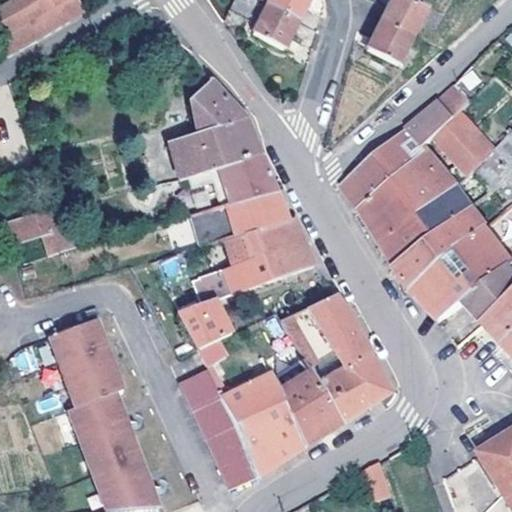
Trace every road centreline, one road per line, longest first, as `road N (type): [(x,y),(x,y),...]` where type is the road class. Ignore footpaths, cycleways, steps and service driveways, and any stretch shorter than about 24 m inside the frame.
road 1 (residential): [(310,185),(416,390),(410,412),(258,511)]
road 2 (residential): [(5,330),(124,299),(223,511)]
road 3 (residential): [(310,185),(511,11)]
road 4 (residential): [(174,0),(295,165)]
road 5 (residential): [(295,165),(338,0)]
road 6 (residential): [(0,74),(142,0)]
